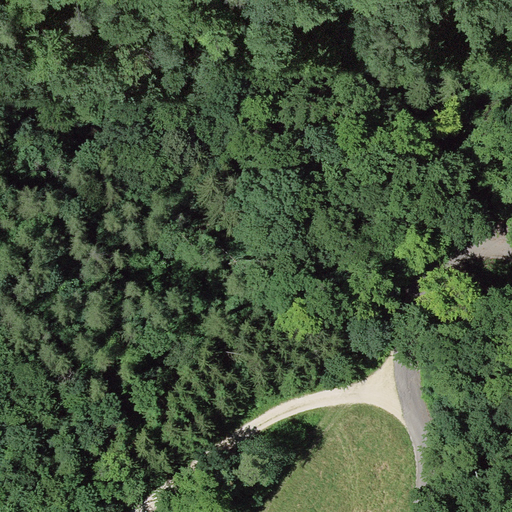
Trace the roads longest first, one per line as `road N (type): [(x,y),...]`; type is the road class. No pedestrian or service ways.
road 1 (track): [(134,511),(273,413),(391,384),(411,303),(443,268),(479,251),(511,251)]
road 2 (track): [(335,398),(265,511)]
